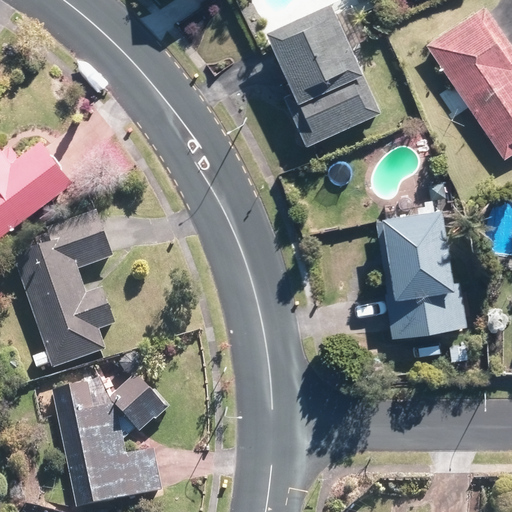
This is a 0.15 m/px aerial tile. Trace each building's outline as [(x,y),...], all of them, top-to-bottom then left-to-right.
[(335,6),(276,31),(302,94),(293,97),(313,142),(381,113),(335,6)] [(511,45),(487,8),(433,44),(507,154),(511,151),(511,45)] [(0,231),(73,178),(47,142),(16,164),(2,144),(0,144),(0,231)] [(445,215),(383,224),(399,333),(462,323),(445,215)] [(58,246),(19,259),(54,364),(105,347),(98,326),(114,320),(104,289),(86,295),(76,266),(109,255),(97,218),(53,233),(58,246)] [(126,457),(122,438),(162,405),(138,377),(114,397),(111,384),(56,395),(79,504),(160,487),(152,451),(126,457)]
